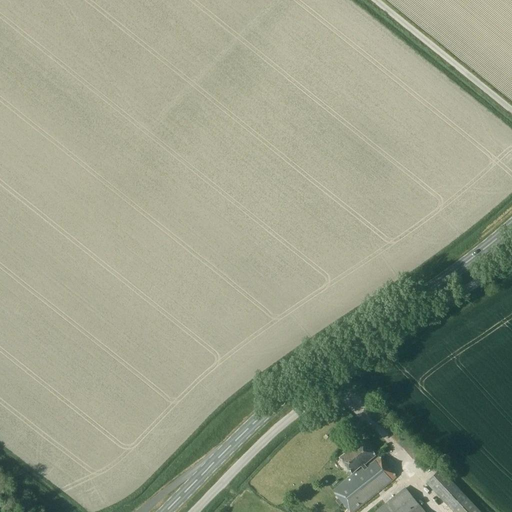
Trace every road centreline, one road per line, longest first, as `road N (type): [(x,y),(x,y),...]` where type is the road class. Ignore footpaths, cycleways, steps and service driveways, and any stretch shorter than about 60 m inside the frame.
road 1 (primary): [(164,511),(312,371),(511,225)]
road 2 (unclassified): [(193,511),(286,421),(511,259)]
